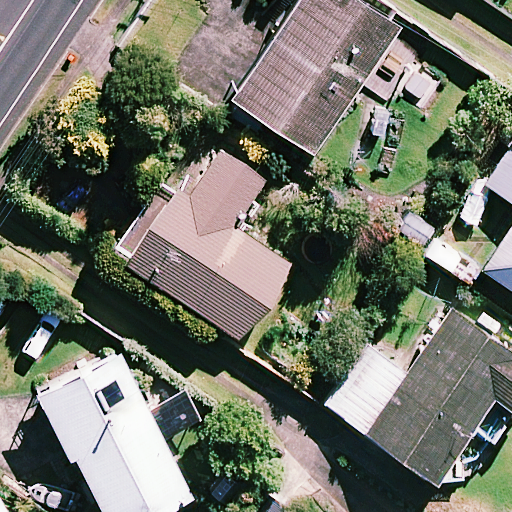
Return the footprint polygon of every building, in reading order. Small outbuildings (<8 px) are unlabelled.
[(400,19),(373,0),(291,0),(231,86),(313,143),(400,19)] [(264,172),(210,134),(189,164),(178,156),(116,244),(238,330),(290,256),(233,216),(264,172)] [(511,136),(485,177),(511,195),(511,216),(482,261),(511,281),(511,136)] [(511,320),(486,302),(477,316),(452,299),(406,366),(367,339),(327,397),(435,472),(493,388),(511,401),(511,320)] [(139,511),(190,487),(117,341),(37,380),(69,444),(74,442),(108,511),(139,511)] [(10,511),(0,492),(0,511),(10,511)]
